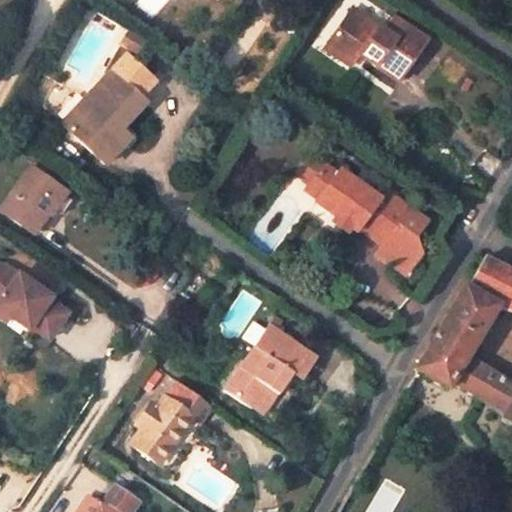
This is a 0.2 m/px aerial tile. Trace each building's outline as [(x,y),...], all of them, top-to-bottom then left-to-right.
[(382,30),(349,6),(325,41),(353,61),(358,54),(397,82),(425,40),(391,16),(382,30)] [(321,47),(349,67),(353,61),(325,41),(321,47)] [(153,82),(125,55),(90,92),(128,119),(143,103),(138,98),(153,82)] [(60,124),(91,153),(110,134),(121,145),(128,138),(119,129),(128,119),(90,92),(60,124)] [(121,145),(110,134),(91,153),(103,164),(121,145)] [(0,145),(0,178),(1,179),(13,159),(8,156),(11,151),(15,154),(19,148),(4,138),(0,145)] [(23,223),(52,180),(31,166),(2,208),(23,223)] [(321,167),(307,186),(320,196),(313,206),(334,220),(347,230),(355,235),(358,232),(382,249),(380,254),(408,273),(422,255),(415,237),(425,222),(380,190),(374,198),(337,172),(334,176),(321,167)] [(33,230),(63,188),(52,180),(23,223),(33,230)] [(320,196),(307,186),(299,197),(313,206),(320,196)] [(347,230),(334,220),(328,228),(342,237),(347,230)] [(408,273),(380,254),(376,258),(405,279),(408,273)] [(511,312),(511,272),(485,258),(467,288),(498,306),(511,312)] [(4,265),(0,265),(0,310),(2,312),(26,329),(28,326),(47,339),(65,312),(47,299),(49,296),(4,265)] [(511,386),(490,373),(491,372),(472,360),(477,354),(471,350),(498,306),(467,288),(463,286),(414,369),(447,389),(451,382),(504,415),(501,422),(511,428),(511,386)] [(164,327),(182,302),(174,297),(157,321),(164,327)] [(276,391),(279,393),(294,371),(301,376),(315,354),(268,322),(224,388),(251,406),(252,404),(265,384),(276,391)] [(197,395),(177,381),(168,395),(187,410),(197,395)] [(252,404),(263,413),(276,391),(265,384),(252,404)] [(157,461),(192,413),(187,410),(168,395),(165,393),(156,405),(150,401),(136,421),(142,426),(131,442),(157,461)] [(123,511),(128,511),(138,498),(114,482),(104,498),(123,511)] [(511,511),(511,492),(503,509),(509,511),(511,511)] [(113,511),(98,502),(90,511),(113,511)]
